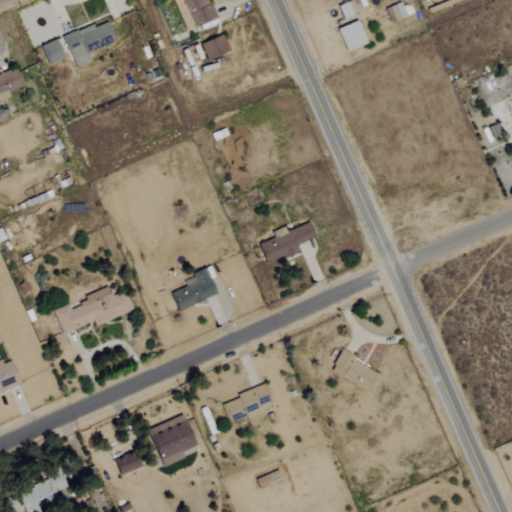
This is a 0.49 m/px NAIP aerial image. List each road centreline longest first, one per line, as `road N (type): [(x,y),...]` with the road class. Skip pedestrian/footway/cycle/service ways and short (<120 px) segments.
road 1 (residential): [(0,446),(511,217)]
road 2 (tertiary): [(497,511),(272,0)]
